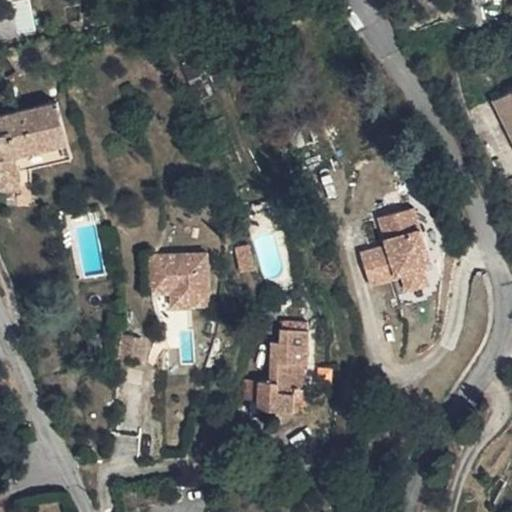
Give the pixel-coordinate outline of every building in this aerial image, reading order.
[(21,0),(22,28),(35,28),(34,0),(21,0)] [(511,133),(511,82),(493,92),(511,133)] [(269,95),(274,105),(288,99),(283,88),(269,95)] [(49,89),(19,99),(34,138),(62,130),(49,89)] [(18,160),(17,144),(34,138),(19,99),(0,105),(0,179),(19,178),(18,160)] [(302,131),(288,99),(274,105),(289,137),(302,131)] [(432,267),(420,209),(384,217),(389,240),(393,239),(394,244),(390,245),(362,251),(370,285),(398,278),(397,275),(401,274),(405,292),(428,287),(424,269),(432,267)] [(146,254),(147,293),(168,292),(207,291),(206,252),(146,254)] [(252,279),(247,260),(233,264),(239,283),(252,279)] [(208,305),(207,291),(168,292),(169,306),(208,305)] [(268,384),(259,383),(258,404),(257,418),(279,419),(279,392),(289,392),(290,364),(299,364),(299,332),(277,332),(277,345),(270,345),(268,384)] [(135,363),(139,335),(120,333),(116,360),(135,363)] [(259,383),(242,383),(241,404),(258,404),(259,383)] [(289,392),(279,392),(279,419),(302,419),(303,393),(289,392)]
